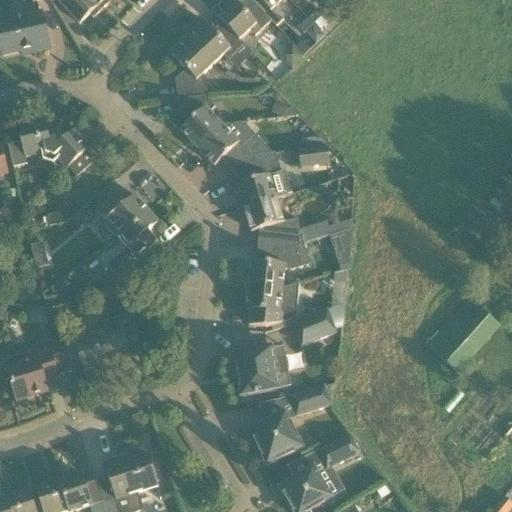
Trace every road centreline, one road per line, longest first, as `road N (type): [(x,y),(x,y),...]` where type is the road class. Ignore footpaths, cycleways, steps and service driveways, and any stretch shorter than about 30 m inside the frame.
road 1 (residential): [(177,392),(197,365),(208,224),(84,87)]
road 2 (residential): [(0,446),(94,410),(177,392)]
road 3 (residential): [(249,511),(177,392)]
